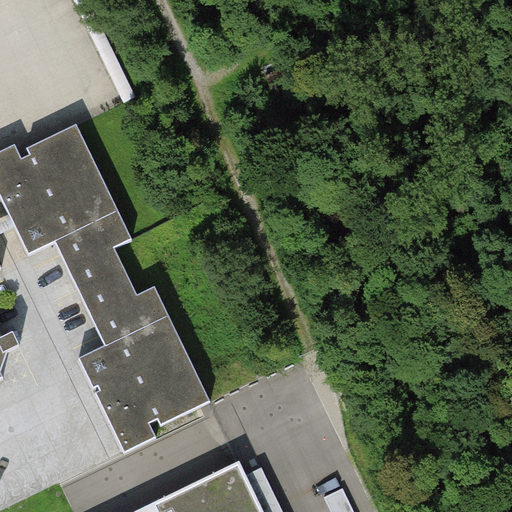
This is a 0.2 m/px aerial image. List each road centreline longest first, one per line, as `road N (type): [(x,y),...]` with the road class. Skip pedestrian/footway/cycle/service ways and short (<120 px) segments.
road 1 (track): [(196,74),(395,1),(425,0),(467,29),(511,118)]
road 2 (track): [(163,0),(312,352)]
